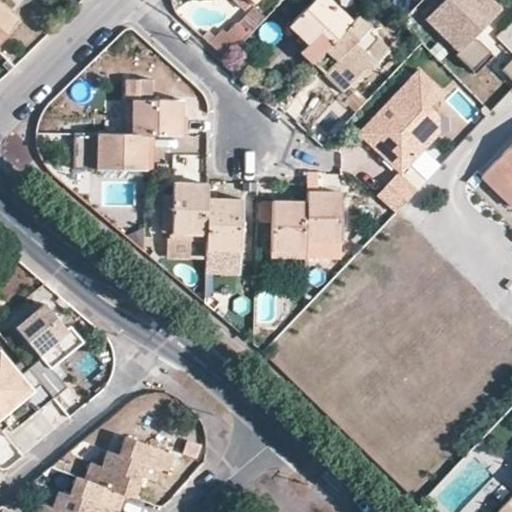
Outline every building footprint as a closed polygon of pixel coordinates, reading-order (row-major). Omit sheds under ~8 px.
[(231,0),(243,12),(253,2),(250,0),(231,0)] [(302,49),(315,61),(352,23),(326,0),(314,0),(288,27),(307,44),(302,49)] [(501,9),(491,0),(444,0),(427,18),(461,51),(501,9)] [(0,36),(14,19),(0,7),(0,36)] [(313,64),(343,91),(365,65),(370,69),(387,51),(376,40),(366,52),(356,42),(369,29),(357,18),(352,23),(315,61),(313,64)] [(441,95),(417,72),(358,136),(382,159),(385,155),(392,161),(388,165),(394,170),(372,193),(394,213),(423,182),(406,166),(436,135),(437,117),(428,108),(441,95)] [(152,95),(152,81),(124,81),(124,95),(152,95)] [(182,135),(182,102),(124,100),(122,134),(147,134),(182,135)] [(147,134),(122,134),(89,133),(88,169),(146,170),(147,134)] [(511,208),(511,142),(478,178),(510,209),(511,208)] [(385,155),(382,159),(388,165),(392,161),(385,155)] [(163,259),(206,260),(207,200),(207,185),(172,185),(171,193),(161,194),(160,234),(170,235),(170,240),(163,240),(163,259)] [(305,259),(339,259),(340,194),(306,192),(306,202),(305,259)] [(253,201),(207,200),(206,260),(205,275),(239,275),(241,226),(252,227),(253,201)] [(271,201),(260,201),(259,223),(271,223),(271,201)] [(271,201),(271,223),(270,258),(305,259),(306,202),(271,201)] [(82,340),(68,324),(64,327),(43,302),(14,327),(39,356),(27,367),(39,381),(51,396),(65,385),(59,379),(47,364),(52,360),(55,363),(82,340)] [(0,357),(0,413),(8,407),(5,403),(20,391),(23,395),(39,381),(27,367),(17,374),(10,367),(9,368),(0,357)] [(65,374),(55,363),(52,360),(47,364),(59,379),(65,374)] [(172,454),(123,435),(116,453),(104,449),(98,465),(88,462),(86,469),(81,477),(123,494),(132,497),(138,481),(133,478),(135,473),(154,480),(159,468),(166,470),(172,454)] [(196,458),(200,450),(186,445),(182,452),(196,458)] [(98,465),(104,449),(94,446),(88,462),(98,465)] [(38,502),(34,511),(107,511),(110,508),(117,510),(123,494),(81,477),(74,474),(66,493),(55,489),(48,505),(38,502)] [(511,511),(511,495),(495,511),(511,511)]
